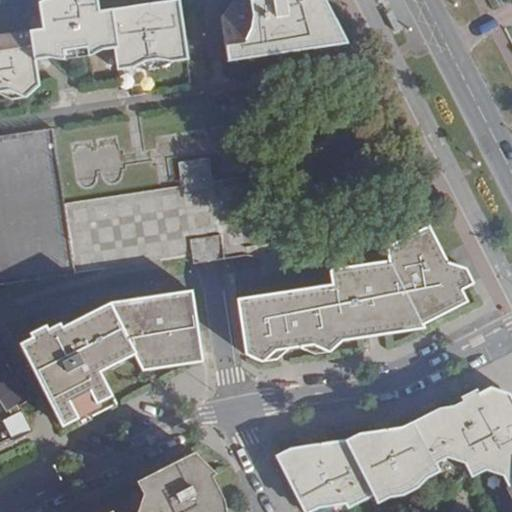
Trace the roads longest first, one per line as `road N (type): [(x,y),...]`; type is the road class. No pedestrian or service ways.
road 1 (residential): [(233,405),(383,382),(511,324)]
road 2 (residential): [(6,511),(233,405)]
road 3 (tertiary): [(422,0),(511,173)]
